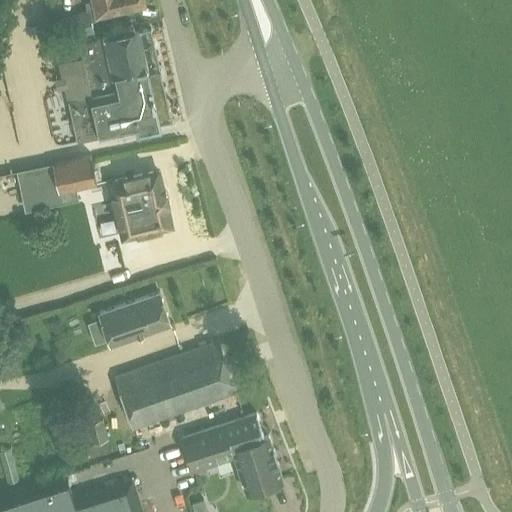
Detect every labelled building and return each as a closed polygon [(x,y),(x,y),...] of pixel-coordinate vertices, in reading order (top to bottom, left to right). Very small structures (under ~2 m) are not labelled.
[(88,10),(65,16),(71,39),(95,31),(92,20),(97,19),(96,14),(144,4),(143,0),(91,0),(87,1),(88,10)] [(103,37),(56,48),(59,63),(83,58),(92,95),(68,100),(77,139),(138,126),(138,128),(159,123),(159,122),(170,119),(150,29),(142,31),(141,28),(103,36),(103,37)] [(115,142),(90,149),(92,156),(117,149),(115,142)] [(98,183),(92,158),(53,166),(17,173),(22,190),(26,210),(62,203),(59,190),(74,188),(98,183)] [(162,208),(168,201),(166,192),(157,189),(153,171),(111,181),(123,235),(166,225),(162,208)] [(98,310),(110,345),(172,323),(160,289),(98,310)] [(117,375),(134,425),(236,391),(219,341),(117,375)] [(269,434),(264,435),(256,412),(183,435),(193,468),(236,454),(246,489),(283,477),(269,434)] [(86,423),(92,443),(109,437),(104,418),(86,423)] [(74,497),(78,511),(144,511),(133,476),(106,485),(107,487),(74,497)] [(78,511),(68,480),(0,501),(0,511),(78,511)] [(191,503),(194,511),(200,511),(208,510),(204,499),(191,503)]
